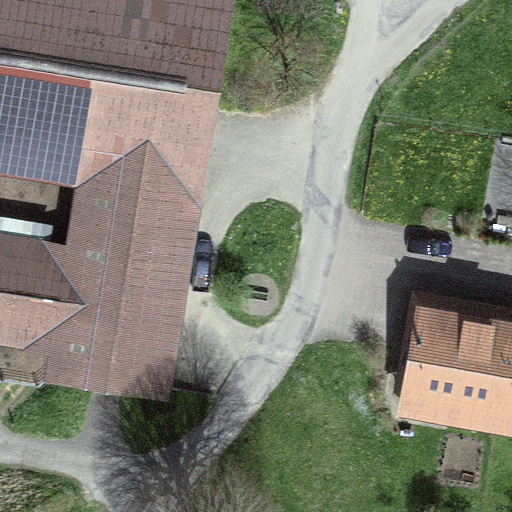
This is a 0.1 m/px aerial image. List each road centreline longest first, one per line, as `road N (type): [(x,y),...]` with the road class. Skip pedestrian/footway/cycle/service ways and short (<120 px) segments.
road 1 (unclassified): [(164,505),(258,384),(301,306),(336,140),(371,33)]
road 2 (track): [(0,446),(164,505)]
